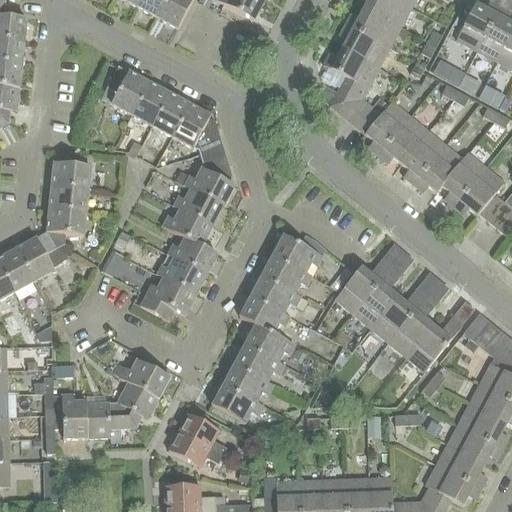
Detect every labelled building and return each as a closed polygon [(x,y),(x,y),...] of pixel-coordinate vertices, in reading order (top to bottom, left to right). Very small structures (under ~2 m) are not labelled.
[(0,0),(0,12),(2,13),(3,0),(20,2),(19,0),(0,0)] [(117,0),(136,10),(140,0),(117,0)] [(140,0),(136,10),(156,20),(166,0),(140,0)] [(166,0),(156,20),(177,32),(193,0),(166,0)] [(200,0),(198,5),(198,6),(207,11),(207,10),(210,4),(202,0),(200,0)] [(258,0),(215,0),(214,3),(252,23),(264,3),(258,0)] [(410,11),(389,0),(362,0),(367,2),(362,11),(400,31),(410,11)] [(389,0),(410,11),(416,0),(389,0)] [(504,0),(490,0),(485,11),(475,6),(455,43),(476,54),(504,0)] [(511,0),(504,0),(476,54),(496,65),(511,34),(511,26),(507,23),(511,13),(511,0)] [(400,31),(362,11),(358,20),(350,16),(344,27),(389,51),(400,31)] [(26,22),(0,18),(0,42),(23,45),(26,22)] [(389,51),(344,27),(338,39),(345,43),(341,52),(378,71),(389,51)] [(432,34),(426,45),(435,50),(441,39),(432,34)] [(511,34),(496,65),(511,73),(511,34)] [(0,42),(0,65),(21,68),(23,45),(0,42)] [(420,56),(427,60),(429,61),(435,50),(426,45),(420,56)] [(322,68),(345,80),(339,91),(361,103),(378,71),(341,52),(336,60),(329,57),(322,68)] [(0,65),(0,88),(18,90),(21,68),(0,65)] [(424,70),(423,69),(415,65),(409,77),(418,82),(424,70)] [(461,88),(466,75),(441,65),(436,78),(461,88)] [(131,118),(148,86),(117,69),(106,90),(116,96),(111,107),(110,107),(131,118)] [(131,118),(151,129),(168,97),(148,86),(131,118)] [(0,120),(7,126),(9,113),(16,114),(18,90),(0,88),(0,120)] [(441,97),(452,103),(457,94),(446,88),(441,97)] [(336,96),(323,89),(329,109),(336,96)] [(106,90),(100,101),(111,107),(116,96),(106,90)] [(345,122),(361,103),(339,91),(336,96),(329,109),(345,122)] [(457,94),(452,103),(463,109),(468,100),(457,94)] [(151,129),(171,140),(189,107),(168,97),(151,129)] [(361,103),(345,122),(355,130),(371,110),(361,103)] [(371,110),(355,130),(372,144),(367,151),(377,159),(409,120),(391,105),(380,118),(371,110)] [(193,150),(192,150),(197,141),(197,142),(217,136),(214,125),(208,122),(210,119),(189,107),(171,140),(192,151),(193,150)] [(482,119),(493,125),(498,116),(487,110),(482,119)] [(498,116),(493,125),(504,131),(509,122),(498,116)] [(409,120),(377,159),(387,167),(392,161),(400,167),(427,134),(409,120)] [(427,134),(400,167),(408,173),(402,180),(412,188),(444,149),(427,134)] [(192,150),(193,150),(197,153),(198,153),(221,147),(217,136),(197,142),(197,141),(192,150)] [(134,145),(129,155),(136,159),(141,149),(134,145)] [(198,153),(201,165),(224,158),(221,147),(198,153)] [(444,149),(412,188),(422,196),(427,189),(436,196),(441,190),(440,189),(462,163),(444,149)] [(53,166),(51,189),(87,193),(90,170),(85,169),(86,159),(59,156),(58,166),(53,166)] [(440,189),(441,190),(448,196),(443,202),(453,210),(485,171),(467,156),(462,163),(440,189)] [(201,172),(207,176),(207,175),(228,169),(224,158),(201,165),(202,170),(201,172)] [(207,175),(207,176),(227,186),(231,180),(228,169),(207,175)] [(227,186),(207,176),(201,172),(200,171),(194,183),(180,175),(174,185),(189,193),(189,192),(222,210),(233,189),(227,186)] [(477,217),(479,218),(487,225),(503,205),(494,197),(503,186),(485,171),(453,210),(463,218),(468,212),(476,219),(477,217)] [(51,189),(48,212),(85,216),(87,193),(51,189)] [(173,210),(179,213),(179,212),(211,230),(222,210),(189,192),(189,193),(184,203),(178,199),(173,210)] [(511,212),(503,205),(487,225),(497,233),(511,213),(511,212)] [(62,264),(69,259),(74,248),(64,247),(65,237),(82,239),(85,216),(48,212),(46,235),(62,264)] [(162,230),(183,241),(184,241),(201,250),(201,249),(211,230),(179,212),(179,213),(173,223),(167,220),(162,230)] [(511,213),(497,233),(504,239),(506,241),(511,233),(511,213)] [(120,234),(114,246),(114,247),(124,251),(130,239),(121,234),(120,234)] [(15,253),(33,285),(53,273),(52,272),(62,264),(46,235),(15,253)] [(282,239),(271,259),(304,276),(309,266),(315,270),(321,259),(282,239)] [(206,278),(217,258),(201,249),(201,250),(184,241),(183,241),(178,251),(172,248),(167,258),(173,261),(206,278)] [(15,253),(0,260),(0,273),(12,296),(33,285),(15,253)] [(271,259),(261,279),(293,296),(299,286),(305,290),(310,280),(304,276),(271,259)] [(156,278),(162,281),(195,299),(206,278),(173,261),(168,271),(162,268),(156,278)] [(369,277),(360,270),(334,303),(352,317),(390,271),(380,263),(369,277)] [(88,269),(83,281),(88,284),(94,272),(88,269)] [(390,271),(352,317),(370,332),(396,299),(388,293),(400,279),(390,271)] [(0,273),(0,302),(12,296),(0,273)] [(261,279),(250,300),(282,317),(288,306),(294,310),(299,300),(293,296),(261,279)] [(140,309),(168,324),(174,314),(184,319),(195,299),(162,281),(157,291),(151,288),(140,309)] [(396,299),(370,332),(387,346),(425,299),(416,291),(404,305),(396,299)] [(425,299),(387,346),(405,361),(432,328),(424,322),(435,307),(425,299)] [(254,329),(255,328),(272,337),(272,336),(277,327),(283,330),(288,320),(282,317),(250,300),(239,321),(254,329)] [(464,329),(475,314),(466,307),(455,322),(464,329)] [(472,344),(488,325),(478,317),(462,336),(469,342),(472,344)] [(288,320),(283,330),(294,335),(299,325),(288,320)] [(405,361),(423,375),(461,329),(451,320),(440,334),(432,328),(405,361)] [(482,352),(498,333),(488,325),(472,344),(476,348),(482,352)] [(255,328),(254,329),(244,348),(276,365),(282,355),(288,358),(293,348),(272,336),(272,337),(255,328)] [(50,329),(36,337),(40,344),(51,344),(50,329)] [(482,352),(492,360),(508,341),(498,333),(482,352)] [(502,368),(506,362),(511,355),(511,344),(508,341),(492,360),(493,361),(502,368)] [(469,342),(464,348),(471,354),(476,348),(472,344),(469,342)] [(244,348),(233,368),(265,385),(266,385),(271,375),(277,378),(282,368),(276,365),(244,348)] [(296,354),(292,361),(299,365),(303,358),(296,354)] [(511,365),(506,362),(502,368),(493,361),(478,388),(511,405),(511,365)] [(128,385),(158,401),(169,381),(136,363),(130,374),(124,371),(116,367),(110,377),(119,382),(127,386),(128,385)] [(37,366),(27,366),(27,374),(37,374),(37,366)] [(233,368),(222,388),(255,405),(260,395),(266,398),(272,388),(266,385),(265,385),(233,368)] [(72,369),(53,370),(54,381),(72,380),(72,369)] [(436,391),(444,381),(436,375),(428,384),(436,391)] [(43,381),(44,396),(52,396),(52,389),(52,386),(52,380),(43,381)] [(428,401),(436,391),(428,384),(420,394),(428,401)] [(117,406),(108,406),(108,421),(127,420),(134,431),(140,419),(147,422),(158,401),(128,385),(127,386),(117,406)] [(261,409),(255,405),(222,388),(211,409),(244,426),(250,415),(256,419),(261,409)] [(511,405),(478,388),(468,408),(505,428),(510,419),(511,420),(511,405)] [(44,419),(53,419),(52,399),(52,396),(44,396),(44,419)] [(52,399),(53,419),(54,433),(62,433),(62,442),(86,441),(85,407),(86,407),(85,404),(73,405),(73,398),(52,399)] [(109,432),(134,431),(127,420),(108,421),(108,406),(86,407),(85,407),(86,441),(109,440),(109,432)] [(468,408),(457,428),(501,452),(507,441),(500,437),(505,428),(468,408)] [(194,412),(190,418),(205,426),(209,420),(194,412)] [(187,417),(177,435),(222,459),(226,451),(213,444),(218,434),(205,426),(190,418),(187,417)] [(394,429),(407,428),(406,418),(394,418),(394,429)] [(419,418),(406,418),(407,428),(419,428),(419,418)] [(53,419),(44,419),(45,442),(54,441),(54,433),(53,419)] [(330,431),(342,431),(342,420),(329,421),(330,431)] [(355,420),(342,420),(342,431),(355,430),(355,420)] [(319,421),(306,422),(306,432),(319,432),(319,421)] [(457,428),(446,448),(483,468),(488,459),(495,463),(501,452),(457,428)] [(222,459),(177,435),(167,454),(199,471),(204,460),(217,467),(222,459)] [(46,457),(54,457),(54,441),(45,442),(46,457)] [(446,448),(435,468),(480,492),(486,481),(478,477),(483,468),(446,448)] [(0,489),(9,490),(8,466),(0,466),(0,489)] [(424,489),(428,491),(450,503),(461,509),(467,499),(474,503),(480,492),(435,468),(424,489)] [(242,476),(240,484),(249,486),(249,484),(250,477),(249,477),(242,476)] [(263,481),(263,511),(299,511),(298,484),(276,485),(276,481),(263,481)] [(367,482),(367,511),(403,511),(403,506),(391,506),(390,481),(367,482)] [(367,511),(367,482),(344,483),(344,511),(367,511)] [(322,511),(321,483),(298,484),(299,511),(322,511)] [(344,511),(344,483),(321,483),(322,511),(344,511)] [(56,488),(44,488),(44,506),(56,506),(56,488)] [(163,489),(164,510),(214,509),(214,500),(199,500),(199,488),(163,489)] [(441,511),(445,511),(450,503),(428,491),(422,502),(441,511)] [(224,499),(214,500),(214,509),(224,508),(224,499)] [(420,505),(416,505),(416,511),(441,511),(422,502),(420,505)]
